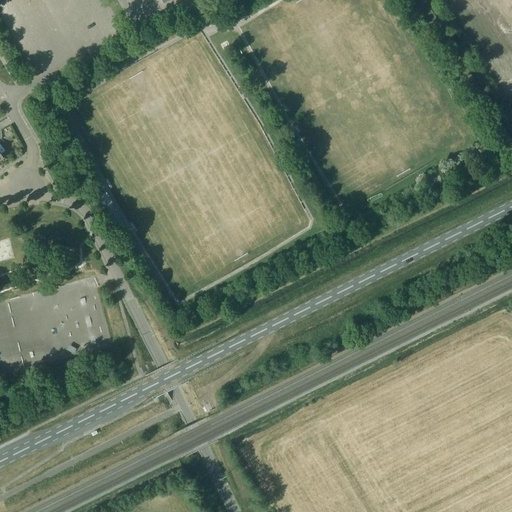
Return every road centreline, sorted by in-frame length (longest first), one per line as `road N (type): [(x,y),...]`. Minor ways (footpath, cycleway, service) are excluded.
road 1 (tertiary): [(0,461),(511,205)]
road 2 (unclassified): [(234,511),(92,222),(79,205),(27,193)]
